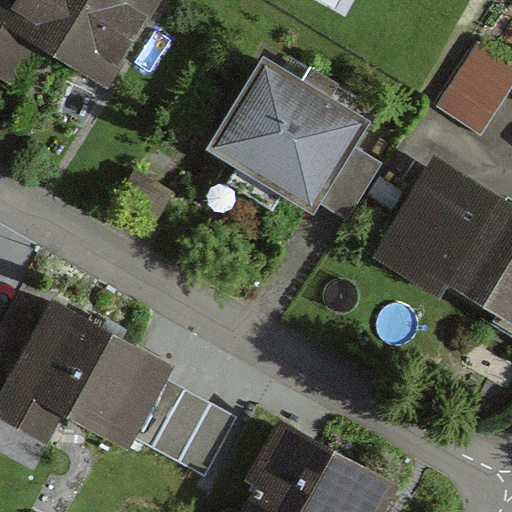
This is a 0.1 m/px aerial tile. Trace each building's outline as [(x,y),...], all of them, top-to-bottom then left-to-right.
[(0,0),(0,79),(10,86),(33,48),(106,91),(160,0),(0,0)] [(482,139),(511,93),(511,63),(480,43),(437,110),(482,139)] [(318,218),(324,207),(349,221),(381,165),(355,151),(368,128),(266,69),(215,158),(318,218)] [(511,330),(511,208),(438,162),(382,250),(511,330)] [(0,424),(45,450),(61,421),(125,457),(170,376),(46,307),(0,388),(6,391),(0,402),(0,424)] [(383,511),(391,498),(283,441),(258,489),(266,494),(256,511),(383,511)]
